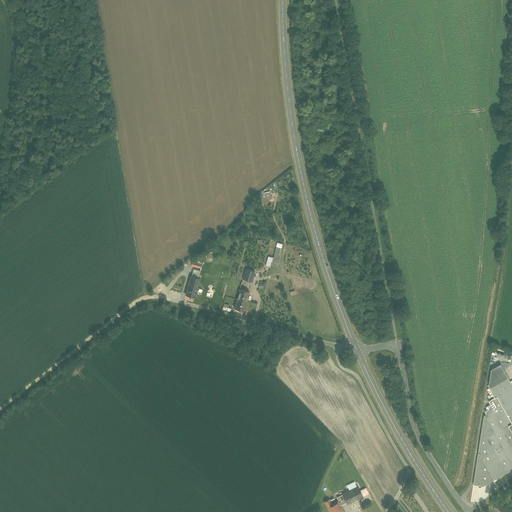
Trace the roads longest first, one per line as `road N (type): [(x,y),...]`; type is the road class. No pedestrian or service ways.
road 1 (track): [(359,347),(150,294),(0,414)]
road 2 (secondary): [(284,0),(301,163),(359,347)]
road 3 (unclassified): [(359,347),(399,341),(412,417),(468,505),(511,479)]
road 4 (secondary): [(359,347),(382,402),(451,511)]
